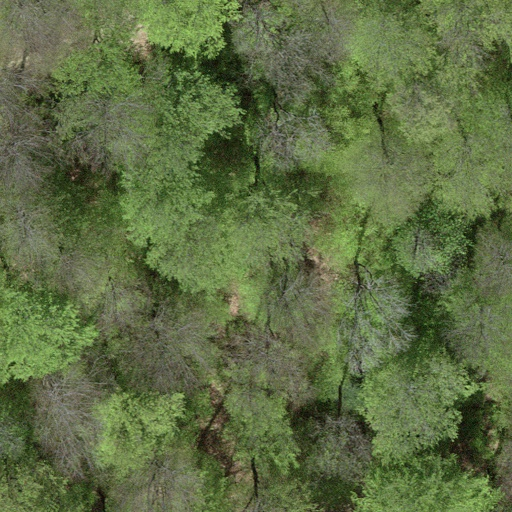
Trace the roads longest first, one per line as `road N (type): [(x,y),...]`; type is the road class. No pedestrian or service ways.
road 1 (track): [(256,511),(311,496),(351,495),(397,501),(414,511)]
road 2 (track): [(134,0),(0,55)]
